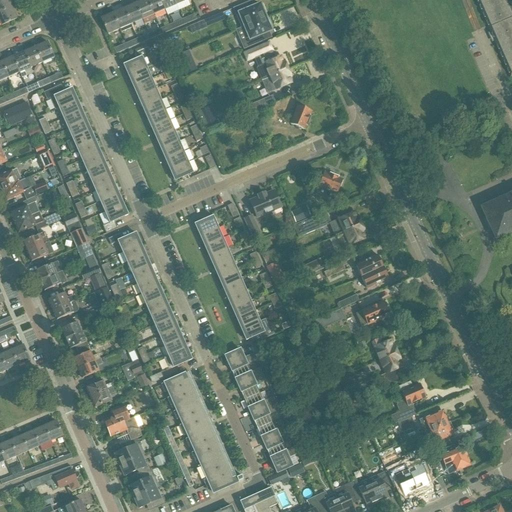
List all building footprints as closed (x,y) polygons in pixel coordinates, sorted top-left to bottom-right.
[(7,0),(0,0),(0,12),(11,8),(7,0)] [(146,0),(135,5),(141,21),(153,16),(146,0)] [(159,0),(147,0),(146,0),(153,16),(164,11),(159,0)] [(173,0),(159,0),(164,11),(176,6),(173,0)] [(241,29),(266,19),(264,14),(266,14),(263,6),(261,7),(261,6),(255,8),(252,2),(233,10),(241,29)] [(141,21),(135,5),(123,10),(130,26),(141,21)] [(16,20),(11,8),(0,12),(0,25),(1,27),(16,20)] [(130,26),(123,10),(112,15),(119,30),(130,26)] [(119,30),(112,15),(101,20),(107,35),(119,30)] [(194,15),(181,20),(184,25),(196,20),(194,15)] [(268,23),(266,19),(241,29),(250,49),(262,43),(259,37),(272,32),(271,31),(273,30),(270,22),(268,23)] [(184,25),(181,20),(170,25),(172,30),(184,25)] [(197,24),(190,27),(193,34),(200,31),(197,24)] [(170,25),(159,30),(161,35),(172,30),(170,25)] [(159,30),(147,34),(150,40),(161,35),(159,30)] [(147,34),(136,39),(138,45),(150,40),(147,34)] [(136,39),(124,44),(127,50),(138,45),(136,39)] [(262,80),(287,69),(284,61),(282,62),(280,58),(281,57),(281,58),(281,57),(281,56),(280,56),(281,57),(275,59),(272,51),(273,50),(269,42),(243,53),(247,61),(256,57),(259,66),(257,66),(256,69),(260,79),(262,80)] [(47,43),(35,48),(41,64),(54,58),(47,43)] [(127,50),(124,44),(113,49),(116,54),(127,50)] [(35,48),(23,53),(30,69),(41,64),(35,48)] [(128,77),(130,77),(147,69),(142,58),(150,54),(147,48),(134,54),(137,60),(124,66),(128,77)] [(177,56),(180,63),(192,58),(189,51),(177,56)] [(30,69),(23,53),(12,58),(19,73),(30,69)] [(12,58),(1,63),(7,78),(19,73),(12,58)] [(164,73),(170,71),(167,64),(161,66),(164,73)] [(147,69),(130,77),(135,87),(151,79),(147,69)] [(288,71),(287,69),(262,80),(261,80),(266,93),(292,83),(292,82),(291,82),(292,83),(291,83),(289,78),(291,78),(290,75),(291,74),(290,71),(288,71)] [(170,71),(164,73),(167,80),(173,77),(170,71)] [(60,73),(48,79),(50,84),(62,79),(60,73)] [(50,84),(48,79),(37,84),(39,89),(50,84)] [(156,90),(151,79),(135,87),(139,97),(156,90)] [(37,84),(25,89),(28,94),(39,89),(37,84)] [(174,94),(180,91),(176,85),(171,87),(174,94)] [(58,109),(75,102),(76,101),(71,90),(58,96),(55,88),(43,94),(46,99),(47,99),(48,101),(51,99),(55,110),(58,109)] [(28,94),(25,89),(14,93),(16,99),(28,94)] [(161,100),(156,90),(139,97),(144,108),(161,100)] [(183,98),(180,91),(174,94),(177,101),(183,98)] [(14,93),(3,98),(5,104),(16,99),(14,93)] [(273,96),(250,105),(253,112),(275,103),(273,96)] [(165,110),(161,100),(144,108),(148,118),(165,110)] [(75,102),(58,109),(63,120),(80,112),(75,102)] [(30,129),(36,127),(26,104),(4,113),(10,127),(26,121),(30,129)] [(184,115),(189,112),(186,105),(181,108),(184,115)] [(290,124),(304,130),(306,126),(307,126),(312,116),(310,115),(311,112),(297,106),(290,124)] [(170,121),(165,110),(148,118),(153,128),(170,121)] [(84,122),(80,112),(63,120),(67,130),(84,122)] [(189,112),(184,115),(187,121),(192,119),(189,112)] [(41,128),(47,126),(44,119),(39,122),(41,128)] [(170,121),(153,128),(157,139),(174,131),(170,121)] [(84,122),(67,130),(72,140),(89,133),(84,122)] [(47,126),(41,128),(44,135),(50,133),(47,126)] [(199,133),(196,126),(190,128),(193,135),(199,133)] [(10,131),(12,137),(20,133),(18,127),(10,131)] [(12,137),(10,131),(3,134),(6,139),(12,137)] [(174,131),(157,139),(162,149),(179,141),(174,131)] [(93,143),(89,133),(72,140),(77,151),(93,143)] [(199,133),(193,135),(197,142),(202,139),(199,133)] [(51,149),(56,147),(53,140),(48,143),(51,149)] [(183,152),(179,141),(162,149),(167,159),(183,152)] [(98,153),(93,143),(77,151),(81,161),(98,153)] [(43,144),(34,147),(38,155),(46,151),(43,144)] [(209,153),(206,146),(200,149),(203,156),(209,153)] [(59,154),(56,147),(51,149),(54,156),(59,154)] [(55,167),(48,151),(37,156),(44,171),(45,171),(54,167),(55,167)] [(183,152),(167,159),(171,170),(188,162),(183,152)] [(98,153),(81,161),(86,171),(103,164),(98,153)] [(204,159),(209,170),(215,167),(210,156),(204,159)] [(60,170),(65,168),(62,161),(57,164),(60,170)] [(188,162),(171,170),(170,170),(175,181),(193,173),(188,162)] [(103,164),(86,171),(90,182),(107,174),(103,164)] [(68,175),(65,168),(60,170),(63,177),(68,175)] [(0,189),(1,190),(22,181),(17,170),(12,172),(0,177),(0,189)] [(328,175),(324,173),(318,186),(319,187),(316,194),(333,201),(336,194),(337,194),(342,181),(338,179),(339,177),(329,173),(328,175)] [(112,184),(107,174),(90,182),(95,192),(112,184)] [(5,200),(33,188),(36,186),(32,176),(22,181),(1,190),(5,200)] [(36,186),(33,188),(36,196),(48,191),(44,182),(36,186)] [(76,188),(73,182),(66,184),(69,191),(74,189),(76,188)] [(116,195),(112,184),(95,192),(99,202),(116,195)] [(76,188),(74,189),(69,191),(72,198),(79,195),(76,188)] [(274,191),(265,195),(265,193),(257,196),(258,198),(250,201),(257,218),(281,208),(274,191)] [(121,205),(116,195),(99,202),(104,213),(121,205)] [(511,196),(484,210),(498,240),(511,233),(511,196)] [(39,212),(35,204),(33,198),(21,203),(23,208),(10,214),(14,223),(39,212)] [(78,212),(83,210),(81,203),(75,206),(78,212)] [(104,213),(109,223),(103,226),(106,233),(117,228),(114,221),(127,216),(122,204),(121,205),(104,213)] [(232,218),(238,216),(233,204),(226,207),(232,218)] [(291,212),(296,223),(311,217),(306,206),(291,212)] [(86,216),(83,210),(78,212),(81,219),(86,216)] [(39,212),(14,223),(18,232),(33,225),(34,226),(37,225),(39,230),(55,223),(52,215),(43,220),(39,212)] [(332,224),(327,212),(294,226),(299,238),(332,224)] [(344,233),(361,226),(357,217),(356,217),(354,212),(338,219),(344,233)] [(73,232),(82,229),(75,214),(63,219),(67,227),(70,226),(73,232)] [(252,216),(244,220),(252,236),(259,233),(252,216)] [(201,236),(218,228),(213,217),(195,225),(200,236),(201,236)] [(237,228),(242,225),(239,218),(234,221),(237,228)] [(95,225),(85,228),(89,237),(98,233),(95,225)] [(344,233),(335,237),(340,249),(365,238),(363,233),(364,233),(361,226),(344,233)] [(223,239),(218,228),(201,236),(206,246),(223,239)] [(82,229),(73,232),(73,233),(71,233),(75,242),(74,243),(77,248),(88,243),(82,229)] [(243,241),(249,239),(246,232),(240,235),(243,241)] [(27,252),(49,243),(45,233),(23,242),(27,252)] [(122,253),(139,246),(141,245),(136,234),(122,240),(120,235),(108,240),(111,245),(117,242),(122,253)] [(227,249),(223,239),(206,246),(211,256),(227,249)] [(252,246),(249,239),(243,241),(247,248),(252,246)] [(27,252),(32,262),(54,253),(49,243),(27,252)] [(139,246),(122,253),(127,264),(144,256),(139,246)] [(232,259),(227,249),(211,256),(215,267),(232,259)] [(274,250),(262,255),(267,265),(279,260),(274,250)] [(253,262),(259,260),(256,253),(250,256),(253,262)] [(148,267),(144,256),(127,264),(131,274),(148,267)] [(361,278),(382,268),(377,256),(355,266),(361,278)] [(237,270),(232,259),(215,267),(220,277),(237,270)] [(259,260),(253,262),(256,269),(262,266),(259,260)] [(62,272),(57,262),(36,271),(38,275),(37,275),(40,281),(62,272)] [(104,274),(110,271),(107,264),(101,267),(104,274)] [(274,264),(267,267),(275,286),(282,282),(274,264)] [(326,279),(344,270),(341,264),(323,273),(326,279)] [(94,275),(101,273),(98,267),(81,274),(83,280),(94,275)] [(148,267),(131,274),(136,284),(153,277),(148,267)] [(388,280),(382,268),(361,278),(366,290),(388,280)] [(241,280),(237,270),(220,277),(224,287),(241,280)] [(113,278),(110,271),(104,274),(107,280),(113,278)] [(40,281),(43,288),(45,291),(66,282),(62,272),(40,281)] [(101,273),(94,275),(95,276),(90,278),(95,292),(107,287),(101,273)] [(263,283),(268,280),(265,273),(260,276),(263,283)] [(157,287),(153,277),(136,284),(141,295),(157,287)] [(246,290),(241,280),(224,287),(229,298),(246,290)] [(268,280),(263,283),(266,290),(272,287),(268,280)] [(113,294),(119,292),(116,285),(110,288),(113,294)] [(107,287),(95,292),(96,293),(94,293),(100,308),(113,302),(107,288),(107,287)] [(157,287),(141,295),(145,305),(162,298),(157,287)] [(246,290),(229,298),(234,308),(250,301),(246,290)] [(119,292),(113,294),(116,301),(122,299),(119,292)] [(75,301),(73,296),(67,298),(65,294),(48,300),(53,310),(75,301)] [(273,304),(278,301),(275,294),(269,297),(273,304)] [(340,309),(346,307),(358,301),(356,295),(338,304),(340,309)] [(167,308),(162,298),(145,305),(150,315),(167,308)] [(53,310),(55,315),(54,316),(55,319),(57,319),(57,320),(78,312),(78,310),(75,301),(53,310)] [(255,311),(250,301),(234,308),(238,318),(255,311)] [(281,308),(278,301),(273,304),(276,310),(281,308)] [(355,314),(362,328),(368,325),(368,326),(371,325),(372,325),(390,317),(383,301),(355,314)] [(122,315),(128,313),(125,306),(119,309),(122,315)] [(167,308),(150,315),(154,326),(171,318),(167,308)] [(320,331),(346,319),(341,309),(315,320),(320,331)] [(96,316),(94,311),(84,314),(87,320),(96,316)] [(255,311),(238,318),(243,329),(260,321),(255,311)] [(128,313),(122,315),(125,322),(131,320),(128,313)] [(0,323),(1,326),(13,321),(11,317),(0,321),(0,323)] [(124,332),(118,317),(108,322),(114,336),(124,332)] [(176,329),(171,318),(154,326),(159,336),(176,329)] [(260,322),(260,321),(243,329),(241,329),(246,341),(259,335),(261,340),(274,335),(271,327),(269,328),(265,319),(260,322)] [(82,332),(77,322),(62,329),(63,333),(65,339),(82,332)] [(288,322),(281,325),(283,331),(290,327),(288,322)] [(5,336),(17,331),(15,327),(4,332),(5,336)] [(131,336),(137,334),(134,327),(128,330),(131,336)] [(180,339),(176,329),(159,336),(163,346),(180,339)] [(65,339),(66,340),(65,341),(66,344),(68,344),(68,346),(69,346),(70,349),(86,342),(82,332),(65,339)] [(129,339),(126,332),(114,338),(117,344),(129,339)] [(140,341),(137,334),(131,336),(134,343),(140,341)] [(185,349),(180,339),(163,346),(168,357),(185,349)] [(391,341),(380,346),(378,341),(372,344),(374,349),(380,362),(397,354),(391,341)] [(18,366),(30,361),(23,346),(12,351),(18,366)] [(140,357),(146,355),(143,348),(137,350),(140,357)] [(186,349),(185,349),(168,357),(164,359),(169,370),(191,360),(186,349)] [(232,372),(247,365),(256,361),(253,354),(244,358),(240,350),(225,357),(232,372)] [(7,371),(18,366),(12,351),(0,356),(7,371)] [(78,369),(100,359),(98,355),(93,357),(90,352),(74,359),(78,369)] [(397,354),(380,362),(386,376),(383,377),(382,376),(375,379),(376,380),(360,387),(364,396),(396,381),(392,372),(403,367),(397,354)] [(149,362),(146,355),(140,357),(143,364),(149,362)] [(78,369),(83,379),(99,371),(97,367),(103,364),(100,359),(78,369)] [(129,364),(135,379),(144,375),(138,360),(129,364)] [(251,373),(247,365),(232,372),(238,386),(263,375),(260,369),(251,373)] [(190,372),(186,374),(164,383),(209,485),(231,475),(235,473),(190,372)] [(154,383),(164,379),(161,373),(150,378),(151,382),(154,383)] [(339,380),(342,386),(360,379),(357,373),(339,380)] [(145,375),(137,378),(141,389),(149,385),(145,375)] [(266,382),(263,375),(238,386),(245,401),(260,394),(256,386),(266,382)] [(114,382),(110,384),(105,386),(103,381),(86,388),(91,398),(112,388),(116,387),(114,382)] [(398,387),(401,392),(404,400),(397,403),(396,406),(399,412),(390,416),(394,424),(416,414),(412,405),(421,401),(421,399),(425,397),(419,384),(412,387),(410,382),(398,387)] [(114,393),(112,388),(91,398),(95,408),(111,401),(109,395),(114,393)] [(264,402),(260,394),(245,401),(251,415),(276,404),(273,398),(264,402)] [(283,411),(289,409),(287,402),(280,405),(283,411)] [(276,404),(251,415),(258,430),(273,423),(269,415),(279,411),(276,404)] [(107,429),(130,420),(124,406),(111,411),(114,416),(104,421),(107,429)] [(157,408),(150,411),(152,417),(159,414),(157,408)] [(442,412),(424,420),(420,422),(425,434),(449,422),(446,416),(444,416),(442,412)] [(289,418),(292,425),(298,422),(295,415),(289,418)] [(398,423),(402,433),(416,427),(412,417),(398,423)] [(131,441),(137,439),(142,437),(134,418),(130,420),(107,429),(111,438),(126,431),(131,441)] [(45,426),(51,442),(63,436),(56,421),(45,426)] [(449,422),(425,434),(423,434),(428,446),(453,434),(451,431),(453,430),(449,422)] [(273,423),(258,430),(264,444),(289,433),(286,427),(277,431),(273,423)] [(45,426),(33,431),(40,447),(40,446),(51,442),(45,426)] [(168,427),(163,429),(189,488),(194,486),(168,427)] [(33,431),(22,436),(28,451),(40,447),(33,431)] [(292,440),(289,433),(264,444),(271,458),(286,451),(282,444),(292,440)] [(12,441),(10,441),(17,456),(28,451),(22,436),(12,441)] [(137,439),(131,441),(125,444),(128,450),(115,455),(120,466),(141,456),(141,457),(145,455),(138,440),(138,441),(137,439)] [(0,445),(0,449),(5,461),(17,456),(10,441),(0,445)] [(295,447),(286,451),(271,458),(277,474),(293,467),(289,458),(298,454),(295,447)] [(451,474),(469,466),(461,448),(443,456),(451,474)] [(70,454),(58,459),(60,463),(72,458),(71,454),(70,454)] [(146,467),(141,457),(141,456),(120,466),(125,477),(137,471),(140,477),(151,471),(149,466),(146,467)] [(417,492),(430,486),(425,474),(431,471),(424,456),(420,458),(422,462),(420,465),(413,468),(412,467),(407,469),(417,492)] [(60,463),(58,459),(47,463),(48,467),(60,463)] [(46,464),(34,468),(36,472),(47,468),(46,464)] [(298,474),(298,475),(305,472),(302,466),(301,465),(296,467),(295,468),(298,474)] [(79,487),(76,479),(78,478),(79,476),(78,473),(76,472),(73,473),(71,467),(29,482),(32,489),(47,484),(48,487),(51,486),(53,491),(59,488),(59,489),(69,485),(71,491),(79,487)] [(34,468),(23,472),(25,476),(36,472),(34,468)] [(399,485),(405,497),(417,492),(407,469),(395,474),(393,470),(386,473),(393,488),(399,485)] [(151,471),(140,477),(142,482),(130,487),(134,498),(156,489),(159,488),(152,471),(151,471)] [(285,484),(290,482),(288,478),(289,478),(285,471),(268,478),(271,486),(282,481),(284,480),(285,484)] [(25,476),(23,472),(11,476),(13,481),(25,476)] [(389,485),(384,473),(367,480),(369,485),(378,503),(389,498),(384,487),(389,485)] [(231,475),(209,485),(213,494),(229,487),(226,481),(232,479),(231,475)] [(13,481),(11,476),(0,481),(2,485),(13,481)] [(236,477),(232,479),(226,481),(229,487),(239,483),(239,482),(244,480),(242,476),(237,478),(236,477)] [(178,487),(184,484),(181,477),(175,480),(178,487)] [(355,481),(349,484),(356,500),(362,497),(367,508),(378,503),(369,485),(367,480),(357,485),(355,481)] [(356,500),(349,484),(333,491),(334,494),(335,496),(337,499),(342,511),(355,511),(351,502),(356,500)] [(156,489),(134,498),(139,509),(152,504),(154,509),(166,504),(163,498),(160,499),(156,489)] [(271,489),(256,496),(263,511),(271,511),(269,508),(278,504),(271,489)] [(342,511),(337,499),(335,496),(334,494),(328,497),(325,492),(316,497),(318,502),(322,511),(328,511),(329,511),(342,511)] [(53,503),(50,495),(42,498),(45,508),(52,506),(51,504),(53,503)] [(263,511),(256,496),(241,503),(245,511),(263,511)] [(322,511),(318,502),(316,497),(306,501),(311,511),(308,511),(322,511)] [(81,511),(85,510),(81,500),(58,509),(59,511),(81,511)]
